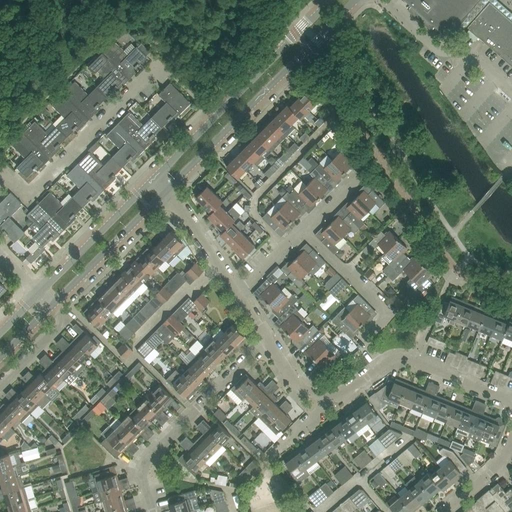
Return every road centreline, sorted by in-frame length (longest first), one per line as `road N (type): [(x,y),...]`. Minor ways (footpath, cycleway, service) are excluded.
road 1 (residential): [(380,366),(362,341),(390,312),(302,228),(236,292)]
road 2 (tertiary): [(165,194),(359,0)]
road 3 (tertiary): [(332,0),(150,179)]
road 4 (residential): [(151,511),(138,467),(266,340)]
road 5 (residential): [(0,174),(27,197),(162,63)]
road 6 (unclassified): [(382,0),(436,50),(480,58),(511,87)]
road 7 (tertiary): [(51,306),(165,194)]
road 8 (tertiary): [(150,179),(39,293)]
road 9 (residential): [(511,400),(415,361),(380,366)]
road 10 (residential): [(236,292),(165,194)]
